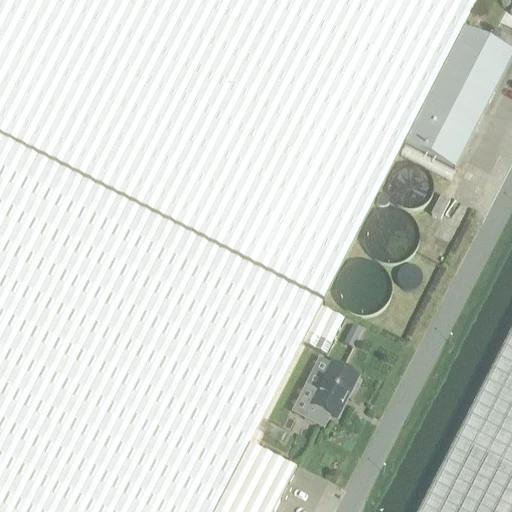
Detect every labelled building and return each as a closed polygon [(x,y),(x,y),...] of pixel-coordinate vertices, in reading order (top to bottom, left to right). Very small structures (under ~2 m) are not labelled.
[(322,304),(403,148),(462,33),(479,0),(0,0),(0,138),(12,145),(322,304)] [(511,60),(511,58),(462,33),(403,148),(453,174),(468,145),(483,117),(511,60)] [(216,511),(248,451),(321,309),(0,144),(0,511),(216,511)] [(440,200),(430,218),(439,223),(449,204),(440,200)] [(413,244),(413,243),(412,234),(410,230),(407,226),(400,221),(392,219),(386,219),(381,221),(374,225),(371,228),(368,232),(366,237),(366,242),(366,246),(367,250),(369,254),(372,258),(375,261),(380,264),(388,266),(392,266),(398,265),(405,260),(408,257),(411,253),(413,248),(413,244)] [(389,294),(389,293),(388,285),(386,281),(383,277),(379,274),(375,271),(367,269),(363,269),(357,271),(353,272),(349,275),(346,280),(343,284),(342,288),(342,292),(343,300),(345,305),(347,308),(354,314),(360,316),(363,316),(369,316),(374,315),(381,310),(385,306),(387,302),(389,294)] [(321,312),(303,348),(325,359),(343,324),(321,312)] [(511,511),(511,333),(420,511),(511,511)] [(317,362),(303,388),(316,395),(302,422),(323,433),(330,420),(336,423),(357,382),(331,368),(330,368),(317,362)] [(295,442),(292,448),(301,452),(304,446),(295,442)] [(248,451),(216,511),(275,511),(287,490),(295,475),(288,471),(248,451)]
